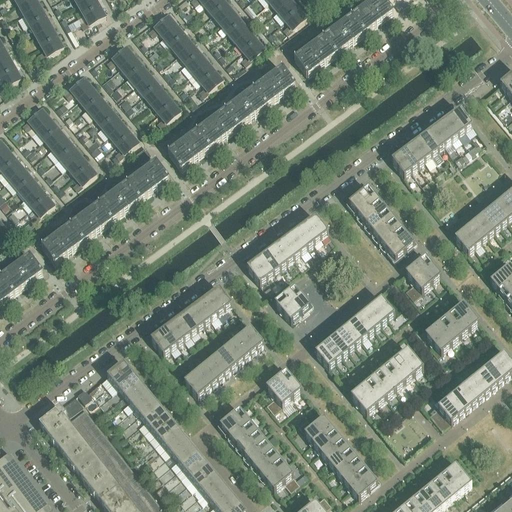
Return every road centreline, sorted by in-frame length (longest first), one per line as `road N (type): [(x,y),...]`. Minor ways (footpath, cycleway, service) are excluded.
road 1 (residential): [(13,426),(511,53)]
road 2 (residential): [(460,0),(0,343)]
road 3 (residential): [(0,126),(169,0)]
